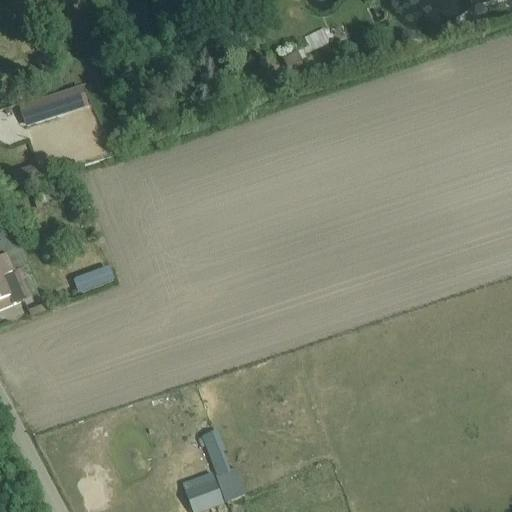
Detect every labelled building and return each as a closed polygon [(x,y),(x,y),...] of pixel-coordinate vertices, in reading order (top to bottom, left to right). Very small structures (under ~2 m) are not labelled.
[(312,36),(295,43),(308,72),(338,58),(324,30),(317,33),(318,34),(312,37),(312,36)] [(293,84),(308,76),(298,56),(283,63),(293,84)] [(82,89),(21,108),(26,128),(89,109),(82,89)] [(17,190),(40,183),(35,167),(13,173),(17,190)] [(12,258),(0,262),(0,313),(38,297),(15,243),(8,246),(12,258)] [(0,249),(0,262),(12,258),(8,246),(0,249)] [(110,270),(74,284),(78,296),(80,296),(81,298),(114,286),(110,270)] [(226,506),(247,498),(236,470),(230,473),(224,455),(226,454),(218,434),(201,440),(202,441),(198,442),(202,451),(205,450),(216,478),(226,506)] [(192,511),(211,511),(225,507),(214,480),(212,476),(182,487),(184,492),(192,511)]
